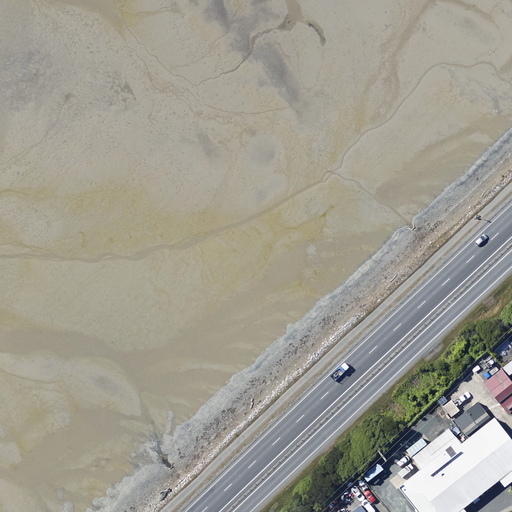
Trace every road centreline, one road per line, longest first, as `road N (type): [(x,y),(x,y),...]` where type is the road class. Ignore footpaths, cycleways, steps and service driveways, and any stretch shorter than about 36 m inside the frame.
road 1 (trunk): [(201,511),(511,220)]
road 2 (trunk): [(511,256),(241,511)]
